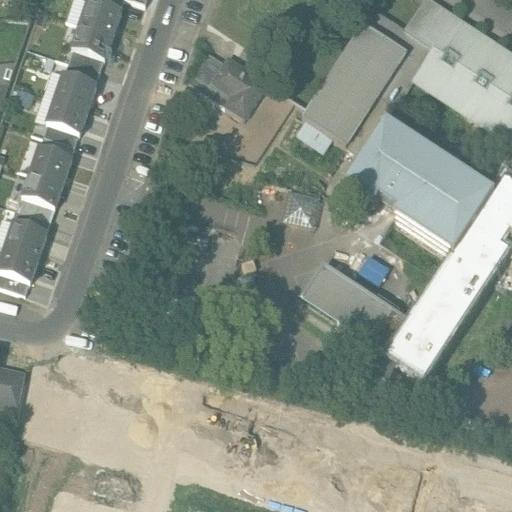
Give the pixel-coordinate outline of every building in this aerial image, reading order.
[(113,0),(144,11),(147,0),(113,0)] [(121,17),(88,6),(79,31),(112,42),(121,17)] [(511,154),(485,196),(384,130),(360,167),(344,192),(453,263),(375,383),(386,390),(399,369),(423,385),(511,249),(511,65),(424,8),(405,36),(433,55),(414,85),(511,148),(511,154)] [(378,18),(367,34),(363,32),(302,126),(346,154),(355,160),(353,163),(360,167),(384,130),(414,85),(433,55),(405,36),(378,18)] [(79,31),(71,56),(72,57),(103,67),(104,67),(112,42),(79,31)] [(103,67),(72,57),(68,69),(99,79),(103,67)] [(208,58),(188,88),(204,98),(212,86),(223,69),(208,58)] [(267,89),(227,63),(223,69),(212,86),(232,100),(224,112),(244,125),(267,89)] [(15,68),(0,69),(0,88),(8,88),(15,68)] [(99,79),(68,69),(64,81),(95,91),(99,79)] [(64,81),(63,80),(54,105),(87,117),(96,91),(95,91),(64,81)] [(0,113),(8,88),(0,88),(0,113)] [(87,117),(54,105),(46,131),(47,131),(78,142),(79,142),(87,117)] [(78,142),(47,131),(43,144),(74,153),(78,142)] [(74,153),(43,144),(39,154),(70,164),(74,153)] [(39,154),(38,154),(30,179),(63,190),(71,165),(70,164),(39,154)] [(63,190),(30,179),(21,204),(22,205),(54,215),(62,218),(65,211),(57,208),(63,190)] [(54,215),(22,205),(18,217),(49,228),(54,215)] [(49,228),(18,217),(15,216),(11,227),(13,228),(46,239),(49,228)] [(46,239),(13,228),(5,253),(38,264),(46,239)] [(38,264),(5,253),(0,267),(0,280),(28,289),(29,290),(38,264)] [(28,289),(0,280),(0,292),(24,301),(28,289)] [(25,380),(0,374),(0,411),(17,415),(25,380)]
